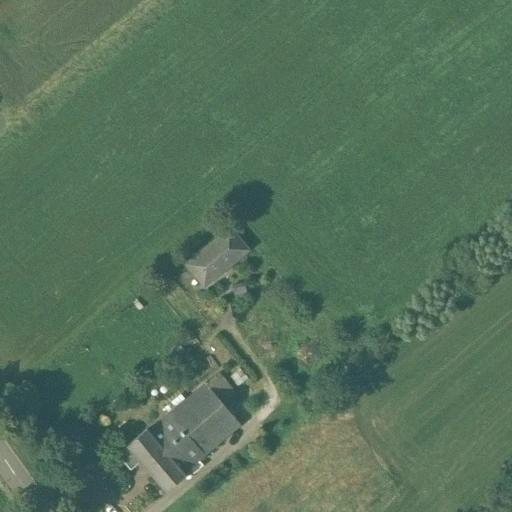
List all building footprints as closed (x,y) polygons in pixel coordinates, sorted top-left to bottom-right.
[(229,229),(187,264),(204,284),(245,250),(229,229)] [(219,373),(206,385),(222,404),(235,393),(219,373)] [(181,471),(249,414),(237,399),(226,408),(222,404),(206,385),(149,432),(181,471)] [(146,429),(127,445),(139,461),(152,476),(165,491),(185,474),(181,471),(149,432),(146,429)] [(127,445),(117,453),(130,469),(139,461),(127,445)]
